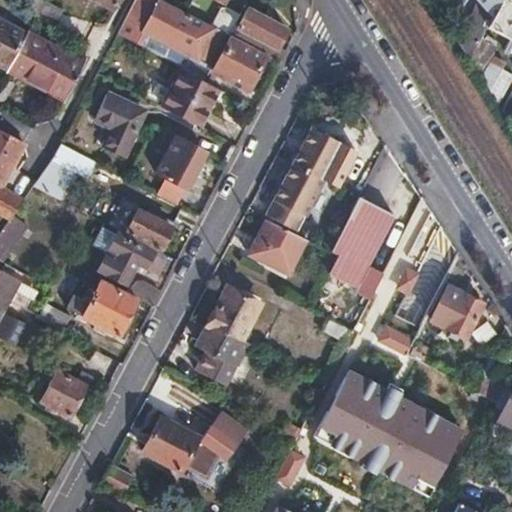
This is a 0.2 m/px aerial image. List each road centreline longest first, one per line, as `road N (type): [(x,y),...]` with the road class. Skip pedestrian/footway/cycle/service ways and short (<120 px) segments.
road 1 (residential): [(66,511),(338,4)]
road 2 (residential): [(511,274),(338,4)]
road 3 (unknown): [(128,0),(74,110),(58,119),(0,96)]
